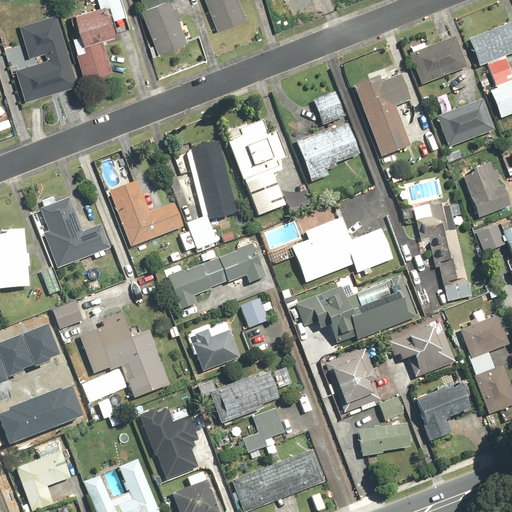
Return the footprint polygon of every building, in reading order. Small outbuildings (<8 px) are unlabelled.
[(121,36),(117,20),(129,17),(124,0),(99,0),(102,8),(77,15),(83,36),(75,38),(86,81),(115,74),(106,40),(121,36)] [(141,0),(145,9),(143,10),(160,55),(190,44),(181,20),(185,19),(180,6),(176,8),(173,0),(141,0)] [(205,0),(217,32),(248,20),(240,0),(205,0)] [(326,3),(324,0),(281,0),(286,9),(290,8),(294,18),(326,3)] [(58,15),(21,27),(31,58),(46,54),(48,59),(29,65),(27,60),(15,64),(27,102),(80,85),(58,15)] [(483,64),(492,88),(485,91),(496,119),(511,113),(511,80),(511,81),(502,57),(511,52),(511,36),(506,22),(464,39),(475,67),(483,64)] [(448,37),(405,55),(418,86),(461,68),(448,37)] [(376,76),(349,85),(377,157),(406,146),(393,110),(415,102),(404,72),(378,81),(376,76)] [(335,90),(314,100),(325,125),(347,116),(335,90)] [(478,99),(432,117),(444,148),(490,130),(478,99)] [(288,205),(276,176),(284,172),(284,160),(290,159),(280,131),(271,135),(266,120),(241,128),(244,136),(230,142),(261,216),(288,205)] [(346,123),(295,142),(310,180),(327,174),(325,168),(336,164),(335,162),(357,153),(346,123)] [(221,140),(175,152),(181,175),(193,172),(204,217),(209,216),(210,220),(239,212),(221,140)] [(506,177),(511,174),(511,152),(506,155),(511,167),(503,170),(506,177)] [(503,208),(493,180),(499,178),(496,170),(491,172),(487,162),(457,173),(473,219),(503,208)] [(200,252),(213,247),(219,244),(208,216),(193,222),(179,177),(170,180),(189,233),(180,236),(185,253),(199,248),(200,252)] [(144,194),(140,182),(111,193),(132,248),(186,228),(177,203),(150,214),(148,207),(154,205),(149,192),(144,194)] [(95,254),(97,259),(107,255),(105,251),(112,248),(103,225),(85,232),(72,197),(58,202),(56,195),(44,200),(46,207),(41,209),(50,231),(45,233),(58,268),(95,254)] [(445,201),(409,209),(412,222),(414,221),(419,240),(426,238),(431,258),(438,256),(439,261),(442,261),(448,284),(439,286),(443,302),(468,297),(445,201)] [(307,283),(356,265),(361,279),(375,274),(373,268),(401,257),(390,227),(352,240),(344,219),(307,233),(310,240),(293,246),(307,283)] [(509,268),(503,270),(508,282),(511,280),(511,225),(495,232),(492,224),(470,232),(479,253),(500,245),(509,268)] [(28,230),(0,232),(0,290),(32,288),(28,230)] [(213,247),(200,252),(205,265),(187,272),(186,270),(168,276),(181,310),(199,303),(197,297),(249,277),(252,284),(268,277),(255,243),(239,250),(239,252),(218,260),(213,247)] [(61,291),(50,267),(40,272),(51,296),(61,291)] [(404,275),(348,296),(344,286),(295,304),(304,328),(318,323),(320,330),(332,325),(338,339),(350,335),(353,341),(409,320),(419,316),(406,282),(404,275)] [(168,295),(153,299),(158,319),(174,314),(168,295)] [(87,321),(78,299),(50,309),(59,331),(87,321)] [(271,321),(267,312),(275,309),(272,302),(265,305),(262,299),(241,307),(250,329),(271,321)] [(155,325),(145,307),(136,312),(145,330),(155,325)] [(484,415),(497,410),(502,423),(511,419),(511,398),(500,364),(490,367),(484,351),(504,344),(499,331),(508,327),(504,313),(482,321),(479,311),(470,315),(472,320),(465,322),(466,326),(455,330),(484,415)] [(125,314),(103,322),(105,328),(81,337),(95,374),(111,368),(113,371),(123,368),(134,399),(172,385),(151,330),(144,333),(140,324),(130,328),(125,314)] [(24,333),(36,366),(52,360),(51,358),(60,354),(48,324),(24,333)] [(384,343),(390,357),(394,356),(396,360),(404,357),(412,378),(451,362),(438,330),(427,335),(424,327),(384,343)] [(197,335),(199,342),(191,345),(195,356),(198,355),(204,371),(242,357),(233,331),(214,337),(211,329),(197,335)] [(0,342),(0,351),(10,377),(25,371),(24,368),(33,365),(21,335),(0,342)] [(369,383),(380,379),(373,357),(362,361),(358,351),(321,365),(339,414),(376,401),(369,383)] [(0,383),(8,380),(0,358),(0,383)] [(270,370),(218,391),(214,381),(199,387),(204,399),(212,395),(224,423),(282,399),(270,370)] [(465,397),(459,381),(412,398),(428,441),(450,433),(445,418),(465,411),(461,398),(465,397)] [(0,413),(11,442),(83,415),(72,386),(63,390),(62,388),(10,408),(11,409),(0,413)] [(95,395),(100,409),(92,411),(96,423),(107,420),(105,414),(114,410),(109,396),(105,397),(103,392),(95,395)] [(394,397),(374,405),(380,421),(400,413),(394,397)] [(249,456),(270,448),(267,441),(288,433),(277,408),(253,419),(258,432),(242,439),(249,456)] [(138,416),(154,460),(156,459),(163,480),(198,467),(191,448),(197,446),(196,442),(200,440),(191,416),(174,422),(170,410),(160,413),(158,409),(138,416)] [(109,416),(112,426),(123,422),(120,412),(109,416)] [(128,422),(117,427),(121,437),(117,439),(124,454),(128,453),(130,458),(142,454),(128,422)] [(402,423),(353,433),(358,455),(406,446),(402,423)] [(273,465),(283,462),(277,447),(268,450),(273,465)] [(235,480),(247,511),(327,480),(315,449),(283,462),(273,465),(235,480)] [(63,451),(17,468),(34,511),(54,504),(48,488),(74,479),(63,451)] [(102,475),(85,482),(96,511),(161,511),(141,459),(120,467),(130,492),(112,499),(111,499),(102,475)] [(193,487),(175,493),(181,511),(221,511),(211,481),(209,482),(205,472),(190,477),(193,487)]
